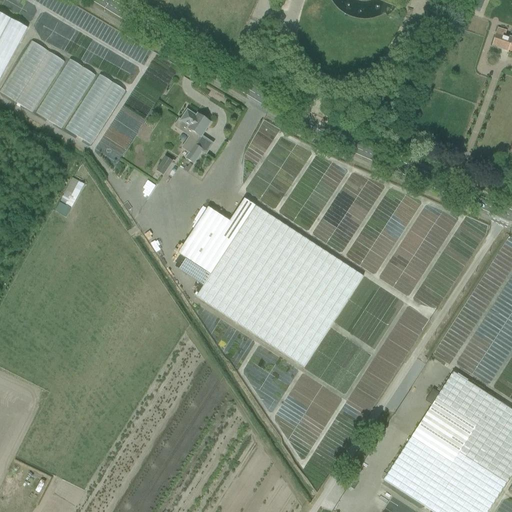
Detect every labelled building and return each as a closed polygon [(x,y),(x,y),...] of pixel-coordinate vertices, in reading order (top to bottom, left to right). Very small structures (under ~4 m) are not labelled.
[(479,0),(467,0),(466,5),(476,9),(479,0)] [(0,11),(0,93),(1,94),(12,71),(10,70),(31,27),(0,11)] [(511,38),(489,30),(484,44),(511,54),(511,38)] [(20,105),(50,52),(32,42),(2,95),(20,105)] [(21,109),(99,148),(128,91),(71,62),(70,64),(48,53),(21,109)] [(195,143),(207,125),(184,110),(172,127),(195,143)] [(159,173),(167,179),(177,165),(169,159),(159,173)] [(183,170),(191,175),(195,168),(187,163),(183,170)] [(142,176),(134,189),(150,200),(158,187),(142,176)] [(72,221),(87,186),(74,181),(59,215),(72,221)] [(195,299),(303,369),(363,277),(244,200),(229,223),(207,209),(178,255),(186,260),(178,271),(203,287),(195,299)] [(433,406),(383,482),(429,511),(488,511),(511,476),(511,408),(455,372),(440,395),(433,406)] [(433,406),(440,395),(434,390),(427,401),(433,406)]
